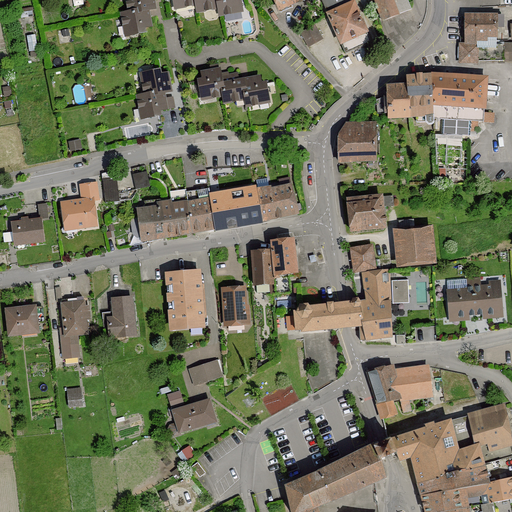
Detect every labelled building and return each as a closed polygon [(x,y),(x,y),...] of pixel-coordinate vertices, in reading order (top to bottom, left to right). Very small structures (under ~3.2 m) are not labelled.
[(129,13),(148,9),(148,10),(155,8),(153,0),(129,0),(127,1),(129,12),(129,13)] [(218,4),(217,0),(195,0),(197,4),(196,4),(198,12),(210,9),(210,6),(218,4)] [(217,0),(218,4),(220,15),(233,12),(232,9),(241,7),(239,0),(217,0)] [(275,0),(279,10),(300,0),(309,0),(312,4),(317,1),(319,0),(275,0)] [(371,42),(352,0),(324,0),(322,1),(346,54),(371,42)] [(375,0),(383,20),(410,9),(406,0),(375,0)] [(148,9),(129,13),(129,12),(122,14),(124,26),(128,26),(129,35),(144,32),(143,27),(151,26),(148,10),(148,9)] [(495,14),(462,15),(463,44),(458,44),(458,65),(477,65),(477,47),(496,46),(495,14)] [(322,39),(315,26),(302,33),(309,46),(322,39)] [(503,62),(511,61),(511,44),(503,45),(503,62)] [(145,95),(163,92),(171,91),(167,74),(160,75),(159,70),(144,73),(146,83),(143,83),(145,95)] [(204,80),(199,81),(202,96),(211,94),(211,97),(223,95),(224,95),(220,77),(221,77),(219,70),(202,73),(204,80)] [(221,77),(220,77),(224,95),(223,95),(225,102),(237,100),(237,97),(245,95),(243,80),(238,81),(237,74),(221,77)] [(243,80),(245,95),(247,106),(260,103),(259,100),(268,98),(265,84),(261,85),(259,77),(243,80)] [(408,87),(387,87),(388,123),(486,123),(486,77),(408,78),(408,87)] [(145,95),(138,96),(140,109),(143,108),(145,118),(160,115),(159,110),(174,107),(172,98),(165,99),(163,92),(145,95)] [(339,162),(376,160),(375,126),(359,123),(345,125),(339,135),(338,162),(339,162)] [(116,171),(102,174),(105,203),(119,202),(116,171)] [(150,186),(147,172),(133,175),(136,190),(150,186)] [(256,192),(262,220),(275,218),(269,191),(271,191),(270,187),(269,187),(268,179),(256,180),(258,189),(255,189),(256,192)] [(63,203),(66,226),(76,224),(77,228),(96,225),(92,200),(98,199),(96,184),(81,186),(83,201),(63,203)] [(280,185),(270,187),(271,191),(269,191),(275,218),(298,213),(291,186),(281,188),(281,185),(280,185)] [(211,194),(210,194),(215,228),(216,228),(228,226),(228,227),(236,225),(248,223),(248,221),(250,218),(251,218),(256,221),(261,221),(261,220),(262,220),(256,192),(255,189),(255,187),(242,189),(243,194),(232,196),(231,191),(217,193),(217,194),(211,195),(211,194)] [(187,197),(192,232),(215,228),(211,200),(210,194),(209,188),(186,192),(187,197)] [(351,230),(384,227),(382,207),(394,206),(393,196),(348,200),(348,202),(350,202),(353,228),(351,229),(351,230)] [(160,238),(192,232),(187,197),(164,200),(160,201),(160,200),(144,201),(146,209),(138,210),(139,218),(131,219),(133,234),(137,237),(142,236),(142,240),(150,239),(150,242),(161,239),(160,238)] [(12,223),(15,244),(44,241),(41,220),(12,223)] [(400,231),(398,231),(401,265),(431,262),(428,228),(414,229),(413,220),(399,222),(400,231)] [(297,271),(292,239),(271,241),(276,294),(291,293),(290,277),(280,278),(279,275),(295,273),(295,274),(298,274),(298,271),(297,271)] [(375,268),(372,246),(351,249),(355,272),(375,268)] [(251,252),(254,285),(256,285),(257,293),(270,292),(269,284),(274,284),(271,251),(251,252)] [(321,328),(347,326),(359,326),(360,340),(392,336),(390,304),(388,270),(385,270),(364,273),(367,300),(361,302),(361,301),(360,300),(359,299),(358,298),(357,298),(355,298),(354,298),(353,299),(352,300),(351,301),(351,302),(342,304),(311,308),(310,307),(309,306),(307,305),(306,305),(305,305),(303,305),(301,306),(300,306),(299,308),(299,309),(298,311),(295,311),(295,316),(286,317),(287,327),(296,327),(296,331),(302,330),(302,331),(321,329),(321,328)] [(202,326),(198,271),(168,274),(172,329),(202,326)] [(476,315),(473,279),(466,280),(466,279),(447,281),(448,287),(447,287),(450,317),(476,315)] [(476,315),(502,312),(500,285),(481,287),(480,279),(473,279),(476,315)] [(407,280),(392,281),(393,304),(394,304),(394,302),(408,302),(407,280)] [(246,320),(244,288),(223,289),(226,325),(250,324),(250,320),(246,320)] [(135,335),(131,297),(113,299),(114,312),(102,313),(104,330),(109,329),(110,337),(135,335)] [(87,301),(62,304),(65,329),(60,330),(63,357),(79,356),(77,334),(87,333),(86,320),(89,319),(88,311),(87,301)] [(37,332),(38,332),(37,322),(44,322),(43,308),(35,309),(35,307),(7,310),(10,335),(21,334),(21,331),(37,329),(37,332)] [(405,335),(396,335),(397,345),(405,344),(405,335)] [(219,377),(214,362),(192,369),(197,384),(219,377)] [(369,370),(367,371),(378,404),(393,400),(399,399),(400,400),(400,399),(395,375),(393,368),(391,366),(369,372),(369,370)] [(428,370),(395,375),(400,399),(432,395),(428,370)] [(80,388),(67,390),(69,406),(82,405),(80,388)] [(180,391),(168,395),(171,407),(183,403),(180,391)] [(393,400),(378,404),(382,418),(396,414),(393,400)] [(215,421),(209,401),(185,408),(191,428),(215,421)] [(468,415),(475,448),(478,447),(477,445),(487,442),(488,450),(480,453),(483,464),(511,456),(511,445),(504,406),(468,415)] [(191,428),(185,408),(174,411),(177,423),(170,425),(168,429),(170,434),(173,436),(181,434),(180,431),(191,428)] [(399,460),(412,455),(415,469),(444,457),(475,448),(468,415),(449,421),(435,425),(434,422),(425,425),(426,428),(391,439),(396,454),(399,460)] [(391,439),(389,435),(387,436),(386,437),(385,438),(386,441),(389,445),(390,449),(391,452),(392,456),(396,454),(391,439)] [(386,441),(385,438),(383,439),(378,441),(379,444),(380,447),(380,448),(383,455),(384,455),(385,459),(389,457),(392,456),(391,452),(390,449),(389,445),(386,441)] [(379,444),(378,441),(376,441),(373,442),(374,445),(368,448),(360,451),(374,481),(375,481),(383,477),(383,479),(386,478),(382,460),(385,459),(384,455),(383,455),(380,448),(380,447),(379,444)] [(189,447),(178,454),(184,463),(195,456),(189,447)] [(415,469),(418,481),(483,464),(480,453),(478,447),(475,448),(444,457),(415,469)] [(373,483),(375,482),(375,481),(374,481),(360,451),(359,452),(355,454),(354,454),(349,457),(345,459),(344,459),(339,461),(339,462),(335,464),(334,463),(285,485),(291,511),(317,511),(316,506),(331,500),(352,490),(373,482),(373,483)] [(511,456),(483,464),(418,481),(422,494),(458,489),(484,485),(488,483),(511,477),(488,483),(485,470),(501,465),(499,460),(511,456)] [(198,462),(192,467),(200,478),(206,473),(198,462)] [(484,485),(488,502),(511,498),(511,497),(511,477),(488,483),(484,485)] [(458,489),(422,494),(426,511),(438,511),(468,506),(466,498),(481,495),(483,503),(488,502),(484,485),(458,489)] [(468,511),(468,506),(438,511),(511,511),(511,501),(511,500),(511,497),(511,498),(488,502),(483,503),(484,504),(482,504),(483,511),(468,511)]
